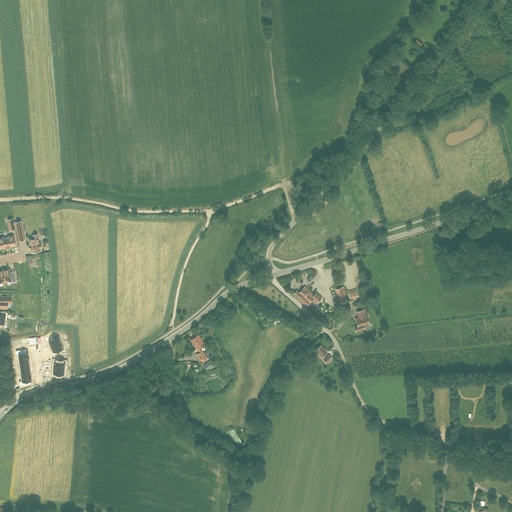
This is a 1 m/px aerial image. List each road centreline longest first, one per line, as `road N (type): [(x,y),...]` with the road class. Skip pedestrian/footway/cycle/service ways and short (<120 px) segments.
road 1 (unclassified): [(271,276),(272,244),(392,116),(485,0)]
road 2 (unclassified): [(40,391),(113,371),(229,291),(271,276)]
road 3 (unclassified): [(271,276),(511,199)]
road 4 (unclassified): [(440,439),(371,415),(333,340),(271,276)]
